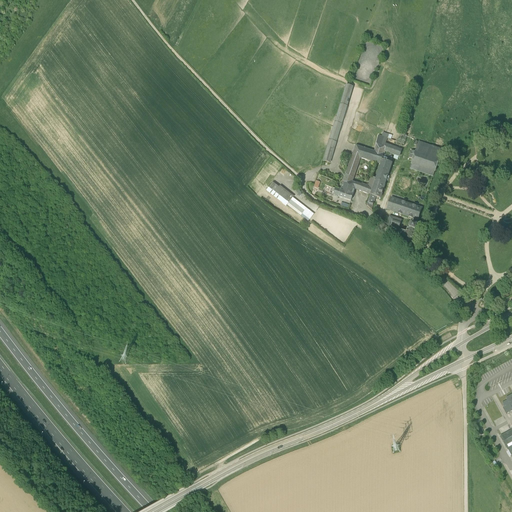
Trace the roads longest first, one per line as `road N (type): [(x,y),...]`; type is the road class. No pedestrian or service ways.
road 1 (track): [(132,0),(301,179)]
road 2 (tertiary): [(153,511),(262,452),(370,406)]
road 3 (motorway): [(155,511),(0,330)]
road 4 (motorway): [(0,367),(122,511)]
road 5 (unclassified): [(466,511),(462,360)]
